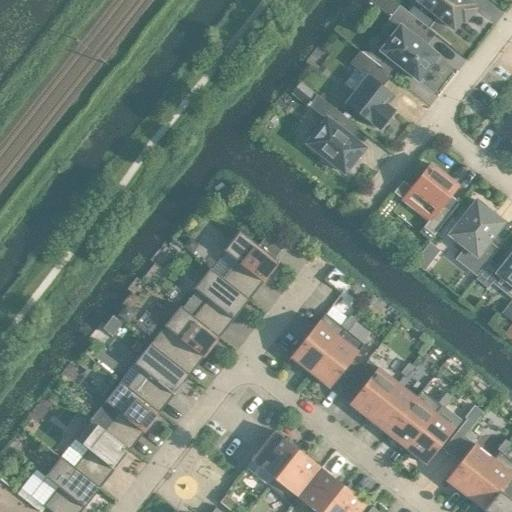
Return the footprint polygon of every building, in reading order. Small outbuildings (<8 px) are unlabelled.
[(473,3),(468,0),(416,0),(453,29),(461,19),(464,21),(474,8),(471,6),(473,3)] [(415,20),(399,7),(389,19),(398,26),(379,50),(387,56),(378,67),(387,73),(395,63),(417,80),(437,55),(418,40),(426,29),(424,27),(431,19),(421,12),(415,20)] [(390,76),(387,73),(378,67),(358,51),(349,63),(366,76),(345,102),(378,129),(393,110),(385,104),(392,95),(381,87),(390,76)] [(316,124),(310,132),(311,136),(306,143),(344,173),(363,147),(345,133),(352,123),(324,101),(315,111),(325,119),(321,124),(316,124)] [(433,235),(451,211),(442,204),(457,185),(430,163),(411,187),(404,182),(397,192),(403,197),(402,199),(428,219),(422,227),(433,235)] [(454,259),(475,276),(497,248),(488,241),(503,222),(475,200),(448,234),(464,246),(454,259)] [(222,278),(209,267),(208,268),(248,299),(242,295),(256,277),(262,282),(278,261),(239,230),(223,250),(236,261),(222,278)] [(511,248),(511,249),(511,252),(499,269),(490,262),(476,279),(486,287),(491,281),(511,297),(511,248)] [(248,299),(208,268),(193,288),(206,298),(192,316),(179,305),(179,306),(218,337),(212,332),(226,315),(232,320),(248,299)] [(125,304),(117,315),(127,323),(133,315),(132,310),(125,304)] [(218,337),(179,306),(149,343),(188,375),(189,374),(183,370),(196,352),(202,357),(218,337)] [(290,357),(291,358),(309,372),(344,328),(324,313),(290,357)] [(351,326),(355,320),(349,315),(345,321),(351,326)] [(112,316),(102,328),(111,335),(121,323),(112,316)] [(347,331),(351,326),(345,321),(341,326),(347,331)] [(344,328),(309,372),(329,388),(336,378),(346,386),(367,359),(357,351),(363,344),(344,329),(344,328)] [(100,354),(114,365),(125,351),(112,340),(100,354)] [(133,391),(119,380),(119,381),(159,412),(153,407),(167,390),(173,395),(188,375),(149,343),(133,363),(147,374),(133,391)] [(368,419),(397,383),(367,359),(346,386),(356,394),(349,403),(368,419)] [(410,372),(414,367),(408,362),(404,367),(410,372)] [(406,377),(410,372),(404,367),(400,372),(406,377)] [(159,412),(119,381),(89,419),(129,450),(123,445),(137,427),(143,432),(159,412)] [(387,434),(422,390),(421,389),(415,397),(397,383),(368,419),(387,434)] [(66,389),(63,393),(70,399),(74,395),(66,389)] [(406,448),(440,405),(437,402),(422,390),(387,434),(406,448)] [(447,402),(451,397),(445,392),(441,397),(447,402)] [(443,407),(447,402),(441,397),(437,402),(443,407)] [(435,413),(441,405),(440,405),(406,448),(425,464),(454,428),(435,413)] [(129,450),(89,419),(74,438),(87,449),(73,466),(60,456),(59,456),(99,488),(99,487),(93,482),(107,465),(113,470),(129,450)] [(442,449),(449,454),(464,436),(457,430),(442,449)] [(274,478),(297,449),(274,431),(251,460),(274,478)] [(493,459),(493,458),(474,443),(464,436),(449,454),(459,462),(445,479),(464,495),(493,459)] [(506,449),(511,443),(504,439),(500,444),(506,449)] [(502,454),(506,449),(500,444),(496,449),(502,454)] [(297,449),(274,478),(268,485),(292,504),(298,497),(297,496),(320,467),(297,449)] [(511,461),(499,451),(493,458),(493,459),(464,495),(484,510),(511,474),(511,461)] [(99,488),(59,456),(44,476),(57,487),(42,505),(50,511),(69,511),(77,503),(83,507),(99,488)] [(316,511),(321,511),(343,485),(320,467),(297,496),(298,497),(316,511)] [(511,511),(511,474),(484,510),(486,511),(511,511)] [(359,511),(366,503),(343,485),(321,511),(359,511)] [(231,511),(232,511),(239,504),(225,494),(219,502),(231,511)]
